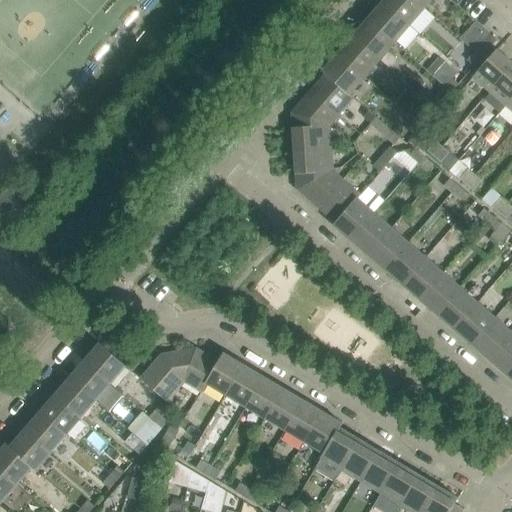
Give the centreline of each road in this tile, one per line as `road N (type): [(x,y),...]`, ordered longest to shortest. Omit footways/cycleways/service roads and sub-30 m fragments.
road 1 (residential): [(503,498),(237,338),(199,326),(150,327),(103,287)]
road 2 (residential): [(511,425),(212,162)]
road 3 (unclassified): [(212,162),(353,0)]
road 4 (residential): [(0,407),(103,287)]
